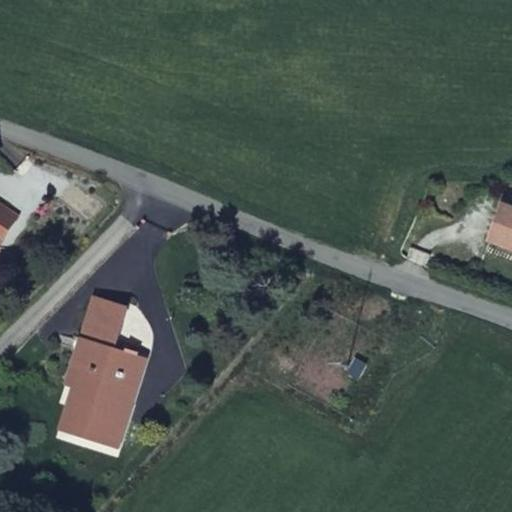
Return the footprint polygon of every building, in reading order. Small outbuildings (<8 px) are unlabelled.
[(0,248),(23,215),(0,199),(0,248)] [(511,210),(499,206),(484,243),(511,253),(511,210)] [(77,334),(77,339),(93,345),(75,390),(87,394),(72,436),(115,452),(131,408),(122,404),(140,355),(129,352),(127,360),(113,355),(116,347),(130,310),(97,301),(85,336),(77,334)] [(93,345),(77,339),(60,387),(75,390),(93,345)] [(129,352),(116,347),(113,355),(127,360),(129,352)] [(122,404),(131,408),(149,358),(140,355),(122,404)] [(354,359),(345,375),(357,382),(367,365),(354,359)] [(87,394),(75,390),(61,432),(72,436),(87,394)]
